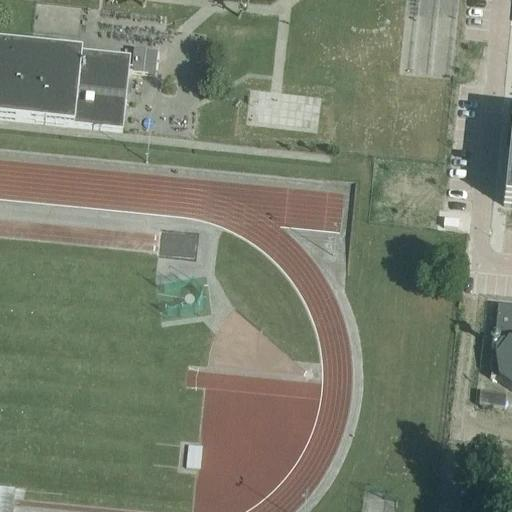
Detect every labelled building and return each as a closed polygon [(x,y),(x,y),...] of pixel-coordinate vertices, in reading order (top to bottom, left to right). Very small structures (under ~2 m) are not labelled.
[(0,36),(0,118),(124,130),(126,98),(129,54),(80,49),(80,45),(0,36)] [(365,83),(366,49),(314,48),(313,82),(365,83)] [(188,106),(187,140),(350,143),(351,108),(313,107),(313,100),(282,100),(282,108),(188,106)] [(503,207),(511,208),(511,121),(511,122),(503,207)] [(481,211),(485,184),(402,172),(400,184),(386,182),(387,173),(370,171),(366,196),(424,204),(424,203),(481,211)] [(186,261),(191,234),(155,227),(150,254),(186,261)] [(511,309),(497,308),(493,344),(492,344),(491,345),(491,346),(490,347),(491,348),(492,349),(493,349),(489,380),(497,381),(497,382),(511,392),(511,309)] [(190,470),(192,450),(181,448),(179,468),(190,470)]
